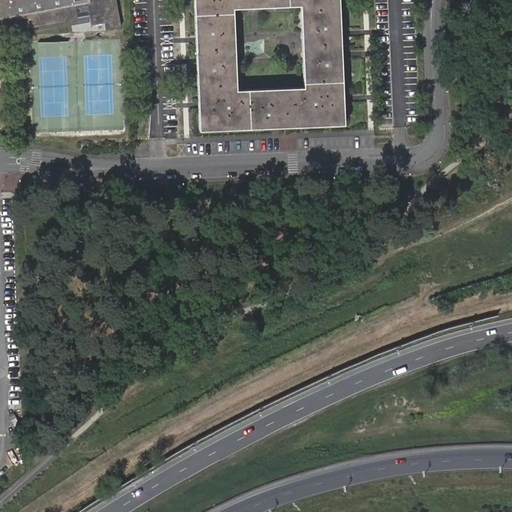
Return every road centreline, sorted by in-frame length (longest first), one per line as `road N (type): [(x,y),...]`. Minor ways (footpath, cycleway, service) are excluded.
road 1 (residential): [(0,160),(95,169),(421,153),(435,137),(437,0)]
road 2 (motorway): [(511,332),(357,383),(219,449),(114,511)]
road 3 (motorway): [(511,459),(374,470),(242,511)]
